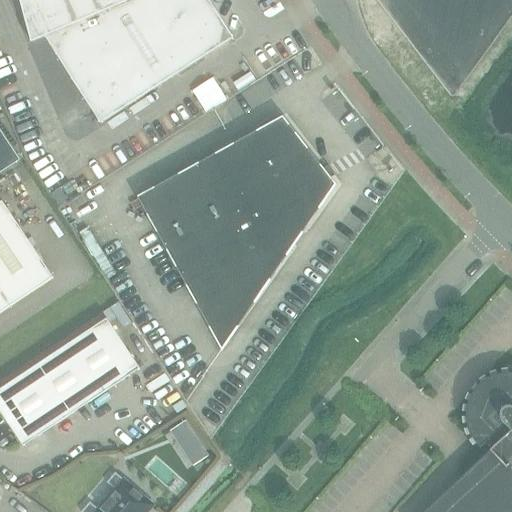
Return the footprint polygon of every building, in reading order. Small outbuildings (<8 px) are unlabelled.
[(45,37),(101,124),(234,39),(208,0),(19,0),(32,43),(45,37)] [(30,109),(34,122),(48,118),(44,105),(30,109)] [(222,352),(336,186),(331,179),(336,176),(328,167),(323,169),(283,118),(138,198),(222,352)] [(0,174),(21,161),(0,130),(0,174)] [(0,203),(0,314),(53,279),(3,202),(0,203)] [(107,320),(0,390),(0,411),(23,447),(140,370),(107,320)] [(511,511),(511,373),(509,374),(502,374),(498,375),(491,378),(488,380),(482,384),(479,387),(474,392),(472,396),(469,403),(468,406),(467,414),(466,418),(467,425),(468,429),(471,436),(473,439),(477,445),(481,449),(483,447),(488,453),(483,458),(486,461),(477,470),(474,468),(455,486),(454,486),(426,511),(511,511)] [(148,511),(154,506),(124,481),(116,474),(108,483),(116,490),(98,510),(90,504),(82,511),(148,511)]
